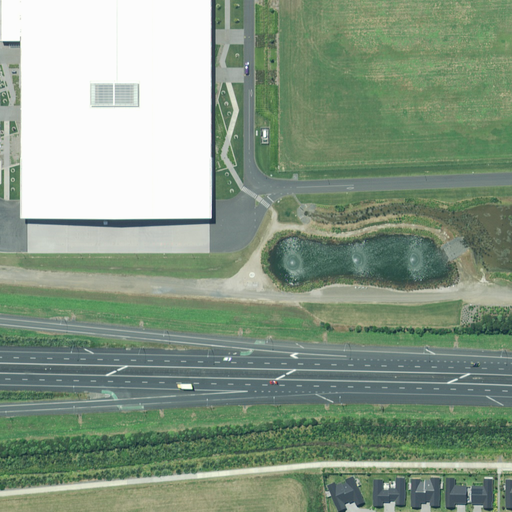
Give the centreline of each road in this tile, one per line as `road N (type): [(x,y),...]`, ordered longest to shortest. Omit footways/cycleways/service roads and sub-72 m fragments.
road 1 (motorway): [(0,322),(511,367)]
road 2 (motorway): [(0,357),(511,367)]
road 3 (motorway): [(340,386),(0,410)]
road 4 (motorway): [(340,386),(0,378)]
road 5 (motorway): [(511,391),(340,386)]
